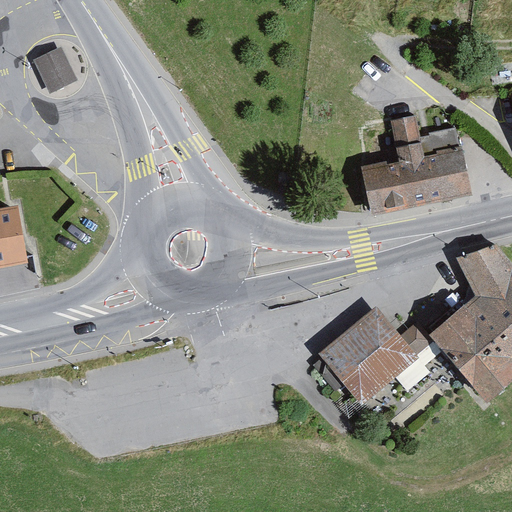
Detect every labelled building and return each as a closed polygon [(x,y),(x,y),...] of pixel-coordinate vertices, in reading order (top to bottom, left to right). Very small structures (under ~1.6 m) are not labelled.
[(36,60),(51,90),(76,79),(61,49),(36,60)] [(414,119),(393,123),(401,163),(365,170),(373,211),(470,192),(458,135),(419,143),(414,119)] [(15,207),(0,210),(0,266),(26,261),(15,207)] [(481,299),(436,335),(487,401),(511,378),(511,270),(497,252),(464,263),(481,299)] [(325,354),(360,397),(427,343),(415,329),(402,340),(378,311),(325,354)]
